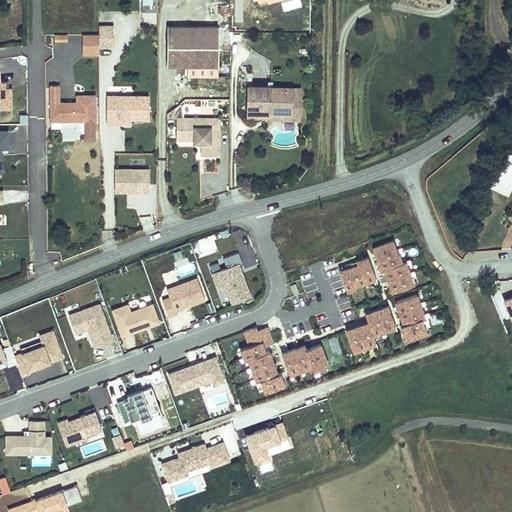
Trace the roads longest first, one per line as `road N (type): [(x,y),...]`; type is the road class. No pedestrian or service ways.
road 1 (residential): [(257,207),(278,298),(263,317),(0,409)]
road 2 (secondary): [(257,207),(168,233),(0,301)]
road 3 (residential): [(403,163),(451,265),(511,264)]
road 4 (secondary): [(403,163),(257,207)]
road 5 (secondary): [(511,85),(403,163)]
